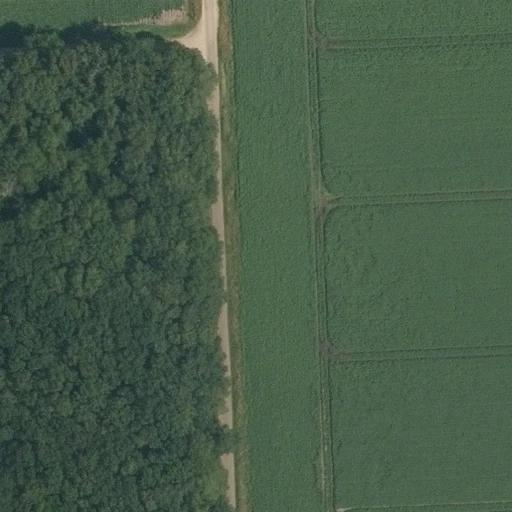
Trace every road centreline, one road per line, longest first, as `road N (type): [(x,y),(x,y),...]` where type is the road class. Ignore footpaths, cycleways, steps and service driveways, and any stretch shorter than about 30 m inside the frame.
road 1 (unclassified): [(226,511),(207,0)]
road 2 (track): [(209,48),(0,56)]
